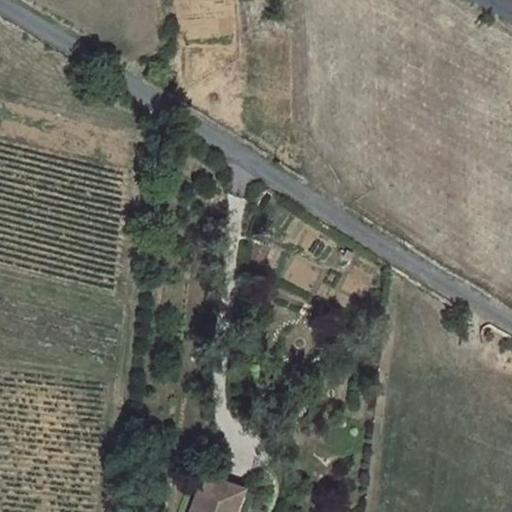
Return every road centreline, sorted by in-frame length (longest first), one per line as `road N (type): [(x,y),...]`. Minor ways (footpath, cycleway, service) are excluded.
road 1 (unclassified): [(0,5),(511,325)]
road 2 (track): [(114,511),(161,105)]
